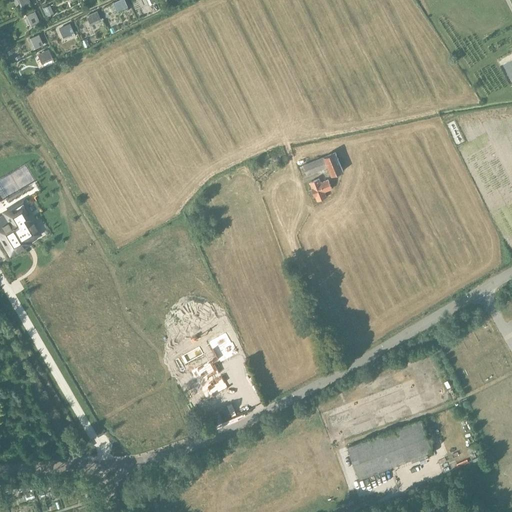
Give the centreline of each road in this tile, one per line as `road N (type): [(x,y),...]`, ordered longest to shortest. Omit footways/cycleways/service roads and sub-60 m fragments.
road 1 (unclassified): [(93,465),(135,462),(234,427),(511,272)]
road 2 (track): [(0,321),(79,465)]
